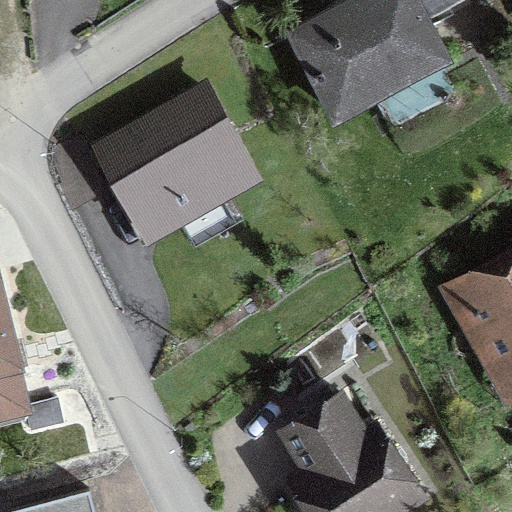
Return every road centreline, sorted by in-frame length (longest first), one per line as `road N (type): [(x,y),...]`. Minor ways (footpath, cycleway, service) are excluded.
road 1 (residential): [(183,511),(85,311),(11,121)]
road 2 (residential): [(11,121),(199,0)]
